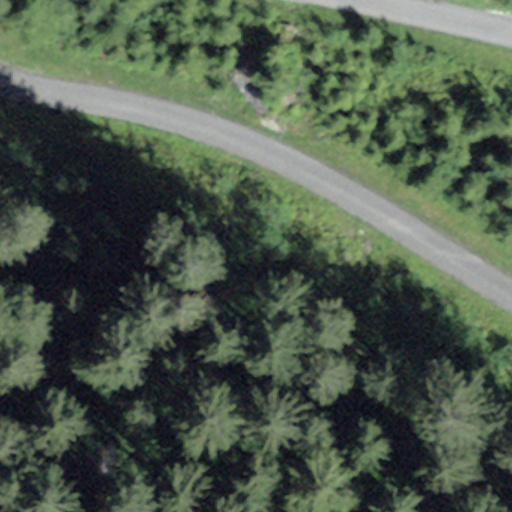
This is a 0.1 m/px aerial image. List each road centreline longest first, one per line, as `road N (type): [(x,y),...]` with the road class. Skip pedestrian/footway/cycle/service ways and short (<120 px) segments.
road 1 (unclassified): [(0,78),(244,142),(388,217),(511,295)]
road 2 (unclassified): [(511,34),(365,0)]
